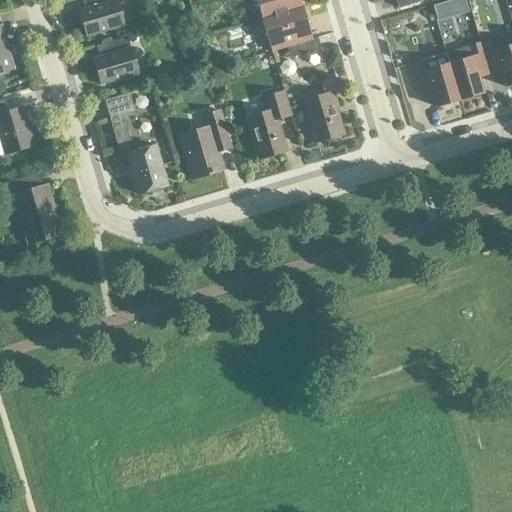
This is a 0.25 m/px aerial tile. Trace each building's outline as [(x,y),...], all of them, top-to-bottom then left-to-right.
[(86,38),(124,27),(115,0),(81,0),(85,10),(78,12),(86,38)] [(255,0),(262,19),(295,9),(302,7),(299,0),(255,0)] [(395,0),(398,9),(427,0),(395,0)] [(302,7),(295,9),(262,19),(271,52),(286,48),(311,40),(302,7)] [(0,72),(12,70),(0,28),(0,72)] [(127,38),(96,47),(99,58),(92,60),(100,86),(138,75),(127,38)] [(317,39),(311,40),(286,48),(290,59),(320,50),(317,39)] [(505,88),(511,85),(511,45),(495,51),(492,40),(480,44),(488,70),(499,67),(505,88)] [(448,64),(459,101),(483,94),(477,73),(488,70),(480,44),(445,54),(448,64)] [(459,101),(448,64),(445,54),(411,64),(418,90),(430,87),(436,108),(459,101)] [(295,70),(293,64),(288,61),(282,63),(279,68),(281,74),(286,77),(292,76),(295,70)] [(246,119),(258,160),(286,152),(276,120),(290,116),(283,93),(261,100),(265,113),(246,119)] [(333,93),(301,103),(314,144),(343,135),(336,109),(338,109),(333,93)] [(35,147),(23,108),(7,113),(3,101),(0,102),(0,145),(3,156),(35,147)] [(217,152),(228,149),(229,148),(219,112),(204,117),(207,129),(179,137),(192,180),(222,171),(217,152)] [(121,115),(109,118),(121,158),(126,156),(138,196),(166,187),(155,147),(132,153),(121,115)] [(24,193),(20,180),(0,185),(0,200),(13,197),(27,245),(61,235),(47,187),(24,193)]
